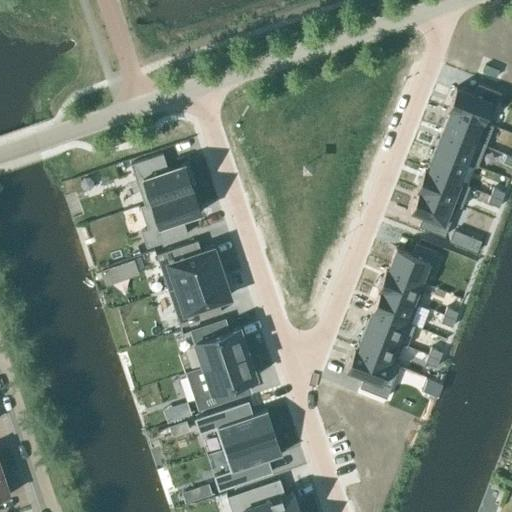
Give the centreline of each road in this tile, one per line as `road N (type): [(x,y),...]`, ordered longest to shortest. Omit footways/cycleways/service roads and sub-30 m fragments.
road 1 (residential): [(289,359),(318,346),(436,46),(428,10)]
road 2 (residential): [(197,88),(289,359)]
road 3 (residential): [(428,10),(197,88)]
road 4 (residential): [(289,359),(339,511)]
road 5 (residential): [(0,367),(48,511)]
road 6 (residential): [(141,107),(0,153)]
